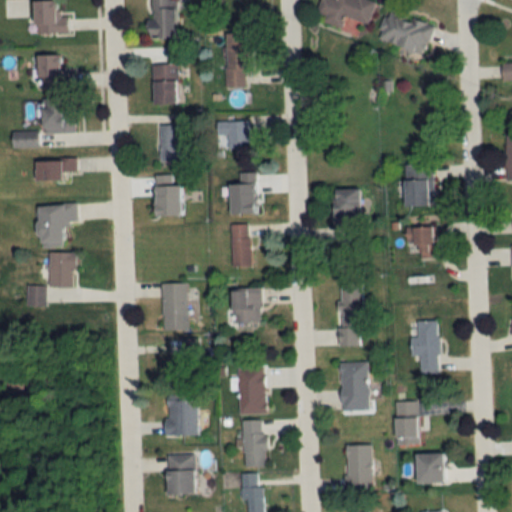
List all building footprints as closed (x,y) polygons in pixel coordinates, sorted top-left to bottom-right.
[(72,33),(72,15),(64,15),(64,0),(40,0),(40,33),(72,33)] [(154,0),(155,39),(183,39),(181,0),(154,0)] [(322,0),(319,13),(329,16),(327,23),(346,29),(349,17),(372,24),(379,1),(375,0),(322,0)] [(437,22),(389,9),(381,39),(428,52),(437,22)] [(250,32),(229,32),(229,86),(250,86),(250,32)] [(44,87),(77,87),(77,71),(67,71),(67,54),(44,54),(44,87)] [(500,83),(511,82),(511,61),(500,62),(500,83)] [(182,63),(157,63),(157,103),(182,103),(182,63)] [(48,97),(48,132),(78,132),(78,116),(72,116),(72,97),(48,97)] [(228,120),(228,146),(252,146),(252,120),(228,120)] [(184,123),(163,123),(163,160),(184,160),(184,123)] [(16,131),(16,146),(42,146),(42,131),(16,131)] [(80,172),(80,158),(42,158),(41,179),(70,180),(70,172),(80,172)] [(404,206),(433,206),(433,164),(404,164),(404,206)] [(340,226),(367,226),(366,188),(339,188),(340,226)] [(82,221),(81,203),(43,205),(45,247),(71,246),(70,222),(82,221)] [(253,223),(234,223),(234,266),(253,266),(253,223)] [(406,247),(416,247),(416,258),(435,258),(435,227),(406,227),(406,247)] [(53,252),(53,286),(79,286),(79,252),(53,252)] [(190,282),(165,282),(165,319),(190,319),(190,282)] [(342,283),(343,345),(365,345),(365,283),(342,283)] [(238,288),(238,322),(264,322),(264,288),(238,288)] [(423,355),(423,373),(443,373),(443,320),(421,320),(421,336),(414,336),(414,355),(423,355)] [(370,360),(343,361),(343,410),(371,410),(370,360)] [(242,413),(269,413),(269,366),(241,366),(242,413)] [(200,397),(169,397),(169,435),(200,435),(200,397)] [(398,400),(398,437),(422,437),(422,400),(398,400)] [(269,466),(269,419),(246,419),(246,466),(269,466)] [(349,444),(349,491),(375,491),(375,444),(349,444)] [(450,482),(450,453),(423,453),(423,482),(450,482)] [(171,493),(200,493),(200,454),(171,454),(171,493)] [(265,511),(266,485),(259,485),(259,473),(245,473),(245,511),(265,511)]
